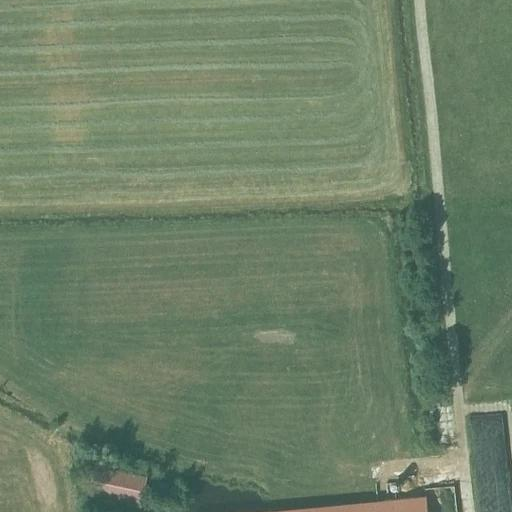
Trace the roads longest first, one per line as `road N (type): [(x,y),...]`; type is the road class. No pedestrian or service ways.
road 1 (track): [(472,511),(443,231)]
road 2 (track): [(418,0),(443,231)]
